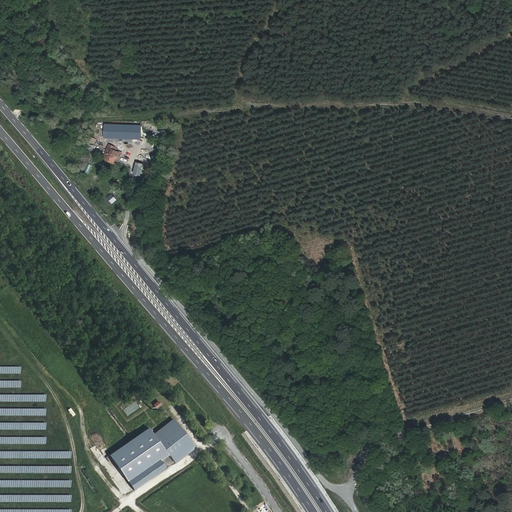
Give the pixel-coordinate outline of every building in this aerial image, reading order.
[(131,141),(130,127),(103,128),(104,142),(131,141)] [(120,163),(123,156),(111,150),(108,157),(120,163)] [(114,207),(119,203),(115,197),(109,201),(114,207)] [(20,367),(0,366),(0,373),(20,374),(20,367)] [(20,381),(0,380),(0,387),(20,388),(20,381)] [(0,415),(9,416),(9,409),(0,408),(0,415)] [(179,464),(198,448),(175,418),(154,434),(162,443),(173,434),(182,446),(171,455),(179,464)] [(158,446),(145,431),(114,458),(133,482),(162,458),(154,449),(158,446)] [(162,443),(171,455),(182,446),(173,434),(162,443)] [(0,458),(70,460),(71,452),(0,451),(0,458)] [(138,489),(168,466),(162,458),(133,482),(138,489)] [(0,465),(0,473),(46,474),(46,466),(0,465)] [(71,481),(0,480),(0,487),(71,488),(71,481)] [(71,496),(0,495),(0,503),(71,504),(71,496)]
